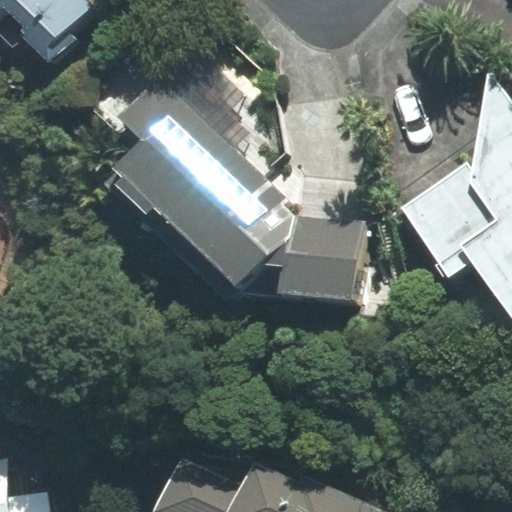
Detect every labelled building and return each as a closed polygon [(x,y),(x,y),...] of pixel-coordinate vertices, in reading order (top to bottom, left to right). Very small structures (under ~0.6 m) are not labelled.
[(0,0),(0,44),(44,86),(106,19),(85,0),(0,0)] [(152,153),(108,196),(242,320),(367,325),(371,233),(316,230),(243,155),(277,123),(197,40),(117,117),(152,153)] [(478,171),(408,221),(462,296),(484,280),(511,319),(511,100),(493,76),(478,171)] [(367,511),(263,468),(251,498),(167,462),(145,511),(367,511)] [(12,468),(0,469),(0,511),(56,511),(55,502),(16,506),(12,468)]
